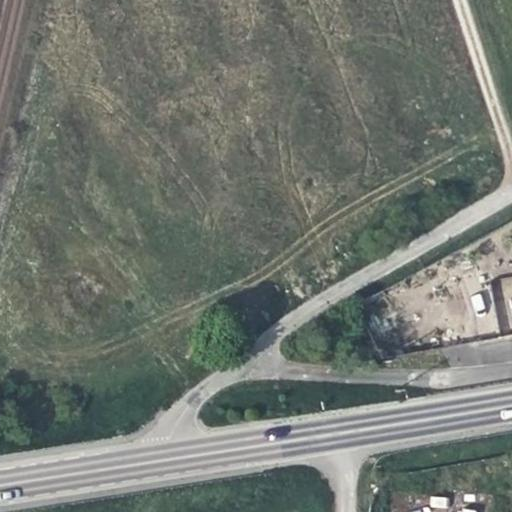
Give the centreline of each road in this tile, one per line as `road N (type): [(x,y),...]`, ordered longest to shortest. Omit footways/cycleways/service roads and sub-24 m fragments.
road 1 (primary): [(168,459),(511,404)]
road 2 (residential): [(511,190),(312,291),(226,359)]
road 3 (residential): [(511,367),(380,378),(226,359)]
road 4 (primary): [(0,485),(168,459)]
